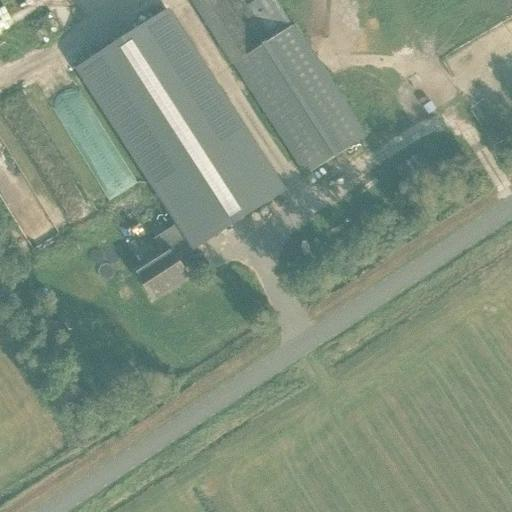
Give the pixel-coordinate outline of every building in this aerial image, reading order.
[(242,0),(189,0),(303,177),(366,136),(294,25),(269,41),(242,0)] [(135,272),(153,300),(189,277),(176,257),(195,244),(197,247),(282,192),(166,13),(81,68),(181,222),(154,239),(164,253),(135,272)] [(56,201),(42,202),(15,202),(15,227),(45,226),(45,219),(57,219),(56,201)] [(218,252),(204,257),(208,268),(222,263),(218,252)] [(60,263),(37,266),(39,279),(62,276),(60,263)]
